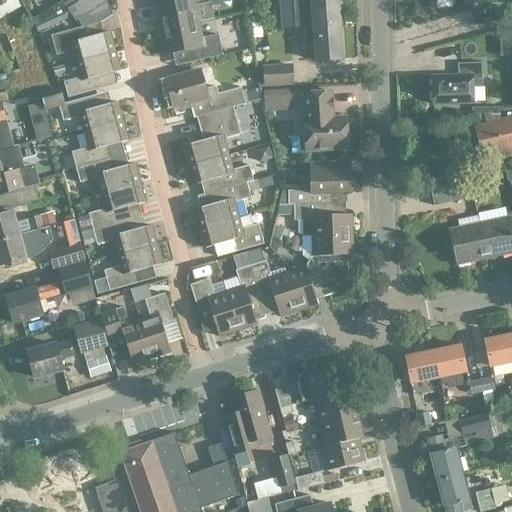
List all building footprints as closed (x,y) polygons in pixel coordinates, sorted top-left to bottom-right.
[(79,0),(67,8),(72,15),(75,21),(76,20),(82,26),(102,20),(112,14),(107,0),(79,0)] [(174,0),(153,4),(158,29),(198,21),(195,5),(206,2),(207,8),(221,5),(220,0),(174,0)] [(304,26),(304,28),(340,26),(339,17),(344,17),(343,5),(339,5),(338,0),(295,0),(297,27),(304,26)] [(63,1),(47,12),(33,20),(38,31),(72,15),(67,8),(63,1)] [(163,55),(196,48),(198,59),(221,54),(217,34),(202,37),(198,21),(158,29),(163,55)] [(342,59),(340,26),(304,28),(305,38),(299,38),(300,47),(305,47),(315,47),(316,61),(342,59)] [(72,50),(75,61),(115,50),(110,31),(81,38),(78,27),(50,34),(56,54),(72,50)] [(20,69),(38,63),(28,32),(10,37),(20,69)] [(120,70),(115,50),(75,61),(79,76),(63,81),(67,97),(101,87),(98,75),(120,70)] [(471,76),(481,76),(481,64),(458,64),(458,75),(431,76),(431,104),(472,102),(471,76)] [(292,65),(262,66),(263,88),(293,87),(292,65)] [(232,107),(244,104),(244,105),(262,100),(258,87),(241,92),(240,87),(217,94),(215,86),(205,89),(200,70),(165,80),(172,107),(190,102),(194,117),(199,116),(232,107)] [(93,95),(62,103),(58,90),(40,95),(45,111),(59,107),(62,121),(79,116),(83,131),(123,121),(118,101),(96,107),(93,95)] [(292,90),(263,92),(264,105),(292,103),(292,90)] [(344,118),(332,118),(330,92),(302,94),(304,120),(302,120),(304,152),(346,150),(344,118)] [(0,149),(11,146),(0,106),(0,149)] [(189,164),(227,154),(223,139),(239,134),(232,107),(199,116),(205,139),(183,145),(189,164)] [(511,155),(511,151),(511,150),(511,115),(470,126),(479,158),(484,157),(486,163),(511,156),(511,155)] [(71,151),(75,167),(109,158),(106,146),(128,140),(123,121),(83,131),(87,147),(71,151)] [(47,124),(34,128),(37,138),(50,135),(47,124)] [(12,146),(11,146),(0,149),(0,195),(38,184),(33,165),(23,168),(16,145),(12,146)] [(245,182),(252,181),(247,165),(231,169),(227,154),(189,164),(194,184),(216,178),(219,189),(245,182)] [(113,169),(109,158),(75,167),(79,182),(96,178),(100,193),(140,183),(135,163),(113,169)] [(287,190),(287,192),(282,192),(279,205),(287,205),(287,203),(328,203),(328,194),(350,193),(350,172),(334,172),(334,161),(308,161),(308,169),(301,169),(301,189),(287,190)] [(443,186),(463,180),(459,163),(438,169),(425,172),(430,189),(443,186)] [(199,228),(237,217),(233,202),(249,197),(248,193),(273,186),(271,177),(252,182),(252,181),(245,182),(219,189),(212,191),(215,203),(194,209),(199,228)] [(469,182),(431,191),(435,207),(472,198),(469,182)] [(88,213),(92,229),(126,219),(123,208),(145,202),(140,183),(100,193),(104,209),(88,213)] [(310,236),(352,235),(351,215),(328,215),(328,203),(287,203),(287,205),(279,205),(277,216),(293,216),(293,220),(303,220),(303,236),(310,236)] [(0,240),(31,232),(28,220),(16,223),(11,205),(0,208),(0,240)] [(53,213),(59,235),(69,232),(63,210),(53,213)] [(43,228),(40,216),(28,220),(31,232),(43,228)] [(267,229),(260,231),(257,223),(252,224),(250,216),(238,219),(237,217),(199,228),(204,247),(233,239),(236,250),(263,243),(263,244),(264,244),(267,229)] [(486,258),(478,223),(477,217),(458,222),(460,227),(450,229),(457,264),(486,258)] [(511,240),(507,217),(478,223),(486,258),(511,252),(511,240)] [(129,231),(126,219),(92,229),(95,238),(96,244),(113,240),(117,255),(157,244),(151,225),(129,231)] [(271,237),(279,241),(281,236),(286,238),(289,232),(274,226),(271,237)] [(83,241),(95,238),(92,229),(80,233),(83,241)] [(23,249),(35,245),(31,232),(0,240),(0,264),(12,261),(13,266),(27,262),(23,249)] [(308,261),(348,289),(347,256),(352,256),(352,235),(310,236),(311,256),(308,261)] [(279,241),(271,237),(269,248),(275,255),(282,243),(279,241)] [(52,271),(58,270),(84,262),(79,243),(47,252),(52,271)] [(157,244),(117,255),(120,266),(103,271),(106,278),(109,291),(136,283),(133,272),(162,264),(157,244)] [(279,317),(299,311),(286,272),(285,272),(270,277),(270,274),(265,260),(263,261),(260,250),(247,253),(251,265),(261,299),(273,295),(278,311),(279,317)] [(240,286),(225,291),(237,330),(257,324),(255,318),(250,302),(261,299),(251,265),(247,253),(233,257),(237,269),(235,270),(237,277),(240,286)] [(286,272),(299,311),(318,304),(316,299),(348,289),(308,261),(305,266),(286,272)] [(84,262),(58,270),(61,281),(66,297),(92,290),(84,262)] [(97,294),(109,291),(106,278),(94,282),(97,294)] [(237,330),(225,291),(214,295),(209,278),(189,284),(198,311),(209,308),(218,336),(237,330)] [(56,307),(52,295),(58,294),(55,283),(35,289),(34,288),(5,296),(13,322),(42,313),(41,311),(56,307)] [(150,316),(139,320),(152,358),(171,352),(162,324),(172,320),(164,294),(145,300),(150,316)] [(133,365),(152,358),(139,320),(129,323),(123,307),(100,315),(109,341),(124,337),(133,365)] [(107,347),(99,320),(72,328),(80,355),(107,347)] [(489,366),(511,361),(511,336),(511,335),(484,341),(489,366)] [(70,342),(55,346),(54,344),(27,351),(34,378),(62,370),(59,359),(74,355),(70,342)] [(432,352),(437,378),(466,372),(460,346),(432,352)] [(437,378),(432,352),(404,358),(411,392),(426,388),(424,380),(437,378)] [(347,392),(347,391),(341,368),(302,378),(308,402),(312,401),(347,392)] [(493,379),(480,381),(483,393),(495,390),(493,379)] [(483,393),(480,381),(468,384),(471,396),(483,393)] [(312,401),(318,424),(356,414),(351,390),(347,391),(347,392),(312,401)] [(257,392),(231,399),(236,419),(225,422),(234,455),(246,452),(244,445),(270,438),(257,392)] [(437,424),(446,422),(443,410),(445,410),(442,395),(421,399),(424,413),(415,415),(418,428),(437,424)] [(279,408),(290,405),(288,398),(277,401),(279,408)] [(290,405),(279,408),(281,416),(292,413),(290,405)] [(318,424),(323,446),(323,447),(358,439),(362,438),(356,414),(318,424)] [(460,421),(463,435),(490,429),(487,414),(460,421)] [(189,484),(189,476),(174,434),(118,453),(138,511),(201,511),(200,509),(199,510),(198,506),(189,484)] [(440,437),(428,440),(439,481),(460,475),(453,450),(453,449),(444,452),(440,437)] [(323,447),(323,446),(319,447),(325,472),(364,462),(358,439),(323,447)] [(292,442),(285,444),(289,455),(296,453),(292,442)] [(279,488),(294,484),(286,457),(272,461),(279,488)] [(199,510),(200,509),(239,496),(227,463),(189,476),(189,484),(198,506),(199,510)] [(295,479),(298,491),(324,485),(321,473),(295,479)] [(467,501),(460,475),(439,481),(446,511),(459,511),(458,503),(467,501)] [(127,511),(116,480),(93,488),(102,511),(127,511)] [(332,511),(330,503),(313,507),(310,496),(275,505),(276,511),(332,511)] [(270,511),(267,498),(246,503),(248,511),(270,511)]
